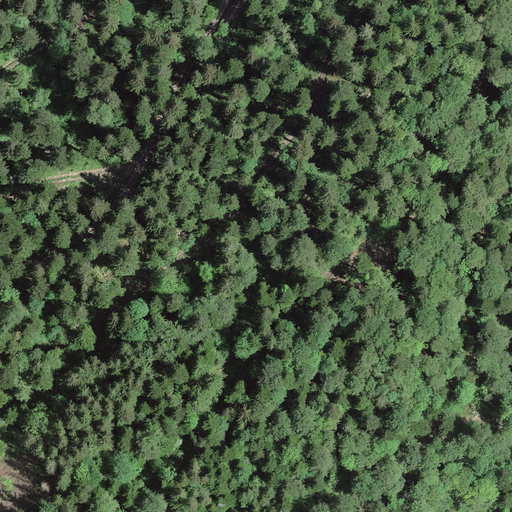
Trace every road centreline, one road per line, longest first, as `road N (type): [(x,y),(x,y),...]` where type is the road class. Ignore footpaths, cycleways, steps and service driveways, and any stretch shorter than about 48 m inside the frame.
road 1 (track): [(122,193),(170,89),(227,0)]
road 2 (track): [(0,313),(122,193)]
